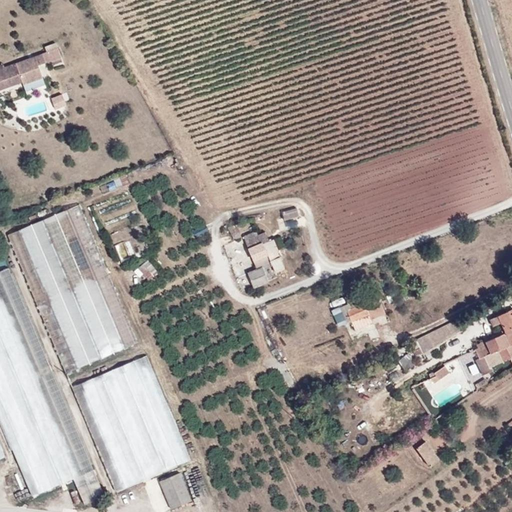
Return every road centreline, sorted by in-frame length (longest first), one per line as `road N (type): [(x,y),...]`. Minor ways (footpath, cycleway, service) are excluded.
road 1 (residential): [(511,198),(259,298)]
road 2 (residential): [(511,284),(402,337)]
